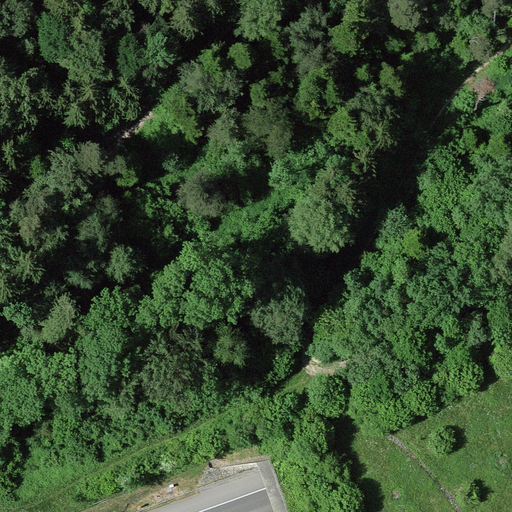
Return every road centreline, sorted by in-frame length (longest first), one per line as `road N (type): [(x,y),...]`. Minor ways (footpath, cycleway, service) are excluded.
road 1 (track): [(0,227),(129,126),(248,0)]
road 2 (motorway): [(511,423),(253,511)]
